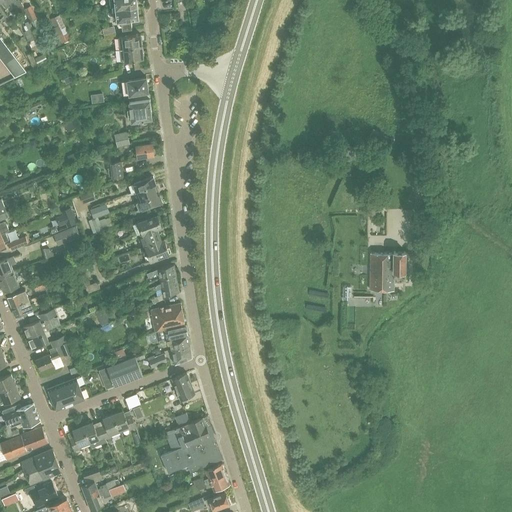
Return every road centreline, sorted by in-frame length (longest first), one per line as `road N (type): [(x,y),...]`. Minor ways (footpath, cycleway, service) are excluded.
road 1 (tertiary): [(267,511),(217,336),(210,271),(210,204),(232,76)]
road 2 (residential): [(201,360),(159,71)]
road 3 (residential): [(48,419),(201,360)]
road 4 (residential): [(247,511),(201,360)]
road 5 (residential): [(0,298),(48,419)]
